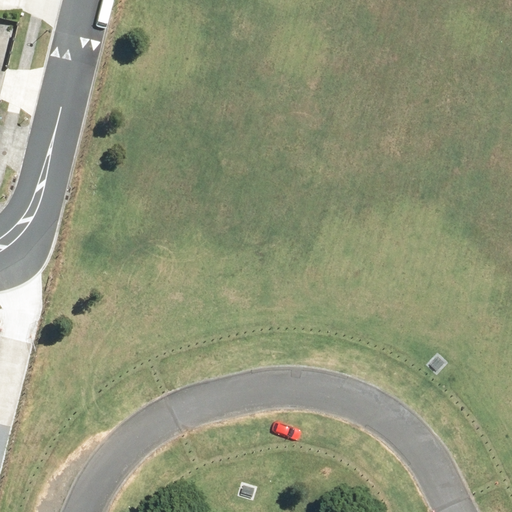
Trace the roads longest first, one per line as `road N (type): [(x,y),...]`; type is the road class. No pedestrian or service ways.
road 1 (residential): [(88,0),(27,249),(0,270)]
road 2 (residential): [(0,270),(14,327),(0,391)]
